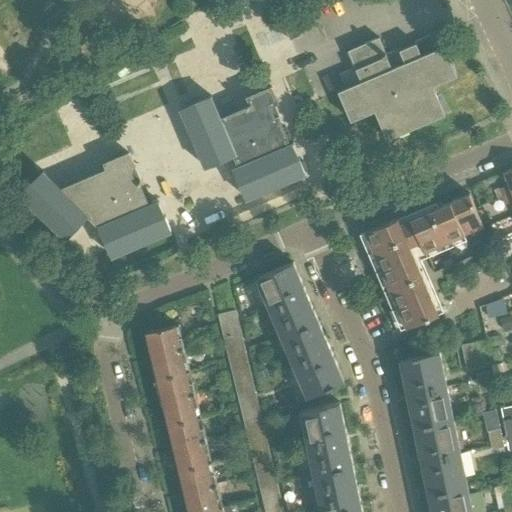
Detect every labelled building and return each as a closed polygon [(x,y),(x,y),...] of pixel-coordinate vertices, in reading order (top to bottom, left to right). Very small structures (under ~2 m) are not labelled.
[(290,41),(301,36),(294,20),(283,25),(290,41)] [(375,110),(387,139),(445,114),(432,86),(456,75),(444,46),(436,49),(430,35),(414,42),(414,44),(387,56),(385,52),(384,52),(378,38),(348,51),(355,67),(339,74),(345,88),(338,92),(350,120),(375,110)] [(210,96),(180,109),(180,111),(181,110),(192,137),(192,139),(193,138),(204,165),(204,167),(218,161),(219,162),(220,161),(220,160),(233,155),(238,167),(233,169),(234,170),(246,197),(245,197),(246,198),(260,192),(260,193),(261,192),(274,186),(275,187),(276,186),(276,185),(303,174),(303,175),(305,174),(299,160),(299,158),(298,158),(292,145),(293,145),(292,143),(290,144),(289,144),(288,141),(289,141),(288,140),(286,138),(287,137),(286,137),(285,134),(286,134),(285,133),(285,134),(284,131),(284,130),(283,130),(282,127),(283,127),(282,126),(282,127),(281,124),(281,123),(280,123),(279,121),(280,120),(279,119),(279,120),(278,117),(278,116),(274,118),(269,106),(277,102),(271,86),(247,97),(249,103),(245,105),(246,107),(220,118),(220,117),(219,118),(210,98),(211,97),(210,96)] [(42,216),(41,216),(43,218),(44,217),(64,237),(63,238),(65,239),(76,228),(76,229),(77,228),(77,227),(87,216),(88,217),(88,216),(99,227),(100,228),(112,254),(111,254),(112,256),(126,250),(126,251),(127,250),(127,249),(140,244),(141,244),(142,244),(142,243),(168,232),(169,232),(170,232),(164,217),(165,217),(164,216),(158,202),(159,202),(158,201),(148,206),(148,204),(147,205),(146,202),(146,201),(145,201),(144,199),(145,199),(145,198),(144,198),(143,196),(144,195),(143,194),(142,194),(142,192),(142,191),(141,192),(140,189),(141,189),(140,188),(139,186),(140,185),(139,184),(141,184),(128,152),(104,163),(106,169),(105,169),(106,170),(99,173),(99,172),(98,172),(98,173),(92,176),(92,175),(91,175),(91,176),(84,179),(84,178),(83,179),(83,180),(70,185),(70,184),(68,184),(69,186),(63,188),(62,187),(61,188),(60,187),(59,188),(44,173),(44,172),(43,171),(19,195),(21,196),(42,216)] [(499,188),(502,196),(511,192),(511,168),(504,171),(509,185),(499,188)] [(511,201),(511,192),(502,196),(505,204),(511,201)] [(469,194),(450,202),(463,234),(483,225),(476,209),(469,194)] [(450,202),(430,210),(444,242),(463,234),(450,202)] [(411,218),(420,240),(424,250),(444,242),(430,210),(411,218)] [(420,240),(411,218),(400,223),(397,217),(365,231),(406,326),(438,313),(409,245),(420,240)] [(275,269),(256,278),(268,307),(306,292),(293,262),(292,262),(280,267),(280,266),(275,268),(275,269)] [(306,292),(268,307),(277,328),(281,326),(285,336),(318,322),(306,292)] [(283,511),(235,310),(227,312),(274,511),(283,511)] [(482,314),(483,321),(502,316),(500,310),(482,314)] [(274,511),(227,312),(218,314),(265,511),(274,511)] [(502,316),(483,321),(486,334),(511,328),(511,315),(502,318),(502,316)] [(289,344),(285,346),(293,366),(331,351),(318,322),(285,336),(289,344)] [(153,360),(157,378),(185,371),(181,356),(185,355),(185,356),(186,355),(182,339),(181,339),(181,340),(178,340),(175,325),(146,332),(151,350),(148,350),(150,361),(153,360)] [(501,337),(489,339),(491,349),(500,347),(503,347),(501,337)] [(491,366),(485,340),(461,345),(467,371),(491,366)] [(503,358),(500,347),(491,349),(489,350),(491,360),(503,358)] [(344,381),(331,351),(293,366),(307,396),(326,388),(326,389),(331,387),(331,386),(344,381)] [(412,357),(400,359),(407,393),(446,385),(439,351),(418,355),(412,356),(412,357)] [(185,371),(157,378),(162,395),(159,396),(160,401),(161,407),(164,406),(168,423),(197,416),(193,402),(196,401),(196,402),(197,401),(195,393),(193,385),(192,385),(188,386),(185,371)] [(267,371),(258,375),(260,381),(269,377),(267,371)] [(475,374),(476,375),(479,391),(491,389),(487,371),(475,374)] [(446,385),(407,393),(409,402),(414,427),(453,418),(446,385)] [(320,406),(299,410),(306,443),(346,434),(339,402),(326,405),(326,404),(320,405),(320,406)] [(511,406),(501,409),(503,417),(511,415),(511,406)] [(483,413),(487,431),(500,428),(496,410),(483,413)] [(197,416),(168,423),(173,441),(169,442),(171,447),(172,452),(175,451),(179,469),(207,462),(203,448),(207,447),(208,447),(206,438),(203,427),(210,425),(207,414),(200,415),(197,416)] [(453,418),(414,427),(419,452),(421,459),(460,451),(453,418)] [(511,419),(503,422),(507,437),(511,435),(511,419)] [(503,448),(500,430),(488,433),(492,451),(503,448)] [(346,434),(306,443),(311,464),(315,464),(317,472),(352,465),(348,444),(346,435),(346,434)] [(460,451),(421,459),(421,462),(428,495),(467,487),(460,451)] [(207,462),(179,469),(183,486),(180,487),(182,492),(183,498),(186,497),(189,511),(197,511),(229,505),(227,495),(220,497),(217,484),(215,476),(214,476),(210,477),(207,462)] [(319,483),(315,484),(319,504),(359,497),(358,495),(357,486),(352,465),(317,472),(319,483)] [(499,486),(504,509),(511,506),(511,489),(511,484),(499,486)] [(472,511),(467,487),(428,495),(431,511),(472,511)] [(361,511),(359,497),(319,504),(320,511),(361,511)] [(286,502),(289,511),(305,507),(303,498),(286,502)]
